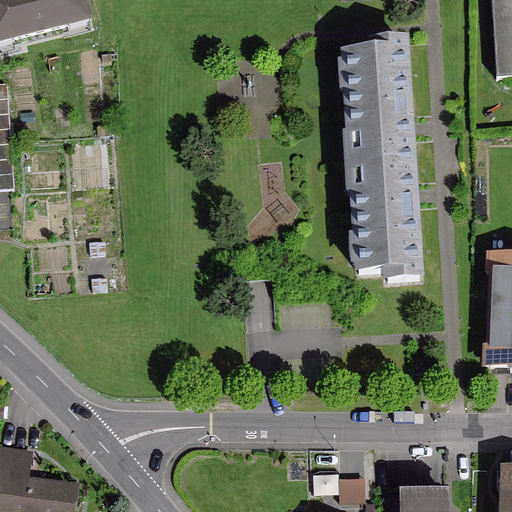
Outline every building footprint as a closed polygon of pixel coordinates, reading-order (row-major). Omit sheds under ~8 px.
[(0,0),(0,39),(8,38),(9,41),(66,27),(65,24),(83,19),(83,22),(85,22),(79,0),(0,0)] [(511,0),(488,0),(494,82),(511,81),(511,0)] [(343,164),(343,169),(409,166),(407,124),(404,124),(402,104),(405,103),(402,47),(370,49),(371,59),(343,61),(343,71),(350,70),(351,93),(345,93),(348,142),(354,141),(355,163),(343,164)] [(4,86),(0,86),(0,192),(12,192),(4,86)] [(411,190),(409,166),(343,169),(344,174),(356,173),(358,195),(351,195),(354,243),(361,243),(362,265),(356,266),(356,276),(385,274),(385,284),(417,282),(413,226),(410,226),(409,205),(412,205),(411,190)] [(511,258),(491,258),(488,369),(509,370),(509,369),(511,368),(511,258)] [(72,511),(75,490),(12,480),(16,454),(0,451),(0,511),(72,511)] [(511,511),(511,472),(502,473),(500,511),(511,511)] [(340,505),(367,505),(367,481),(340,481),(340,505)] [(444,511),(444,496),(443,496),(443,490),(382,491),(382,511),(444,511)]
